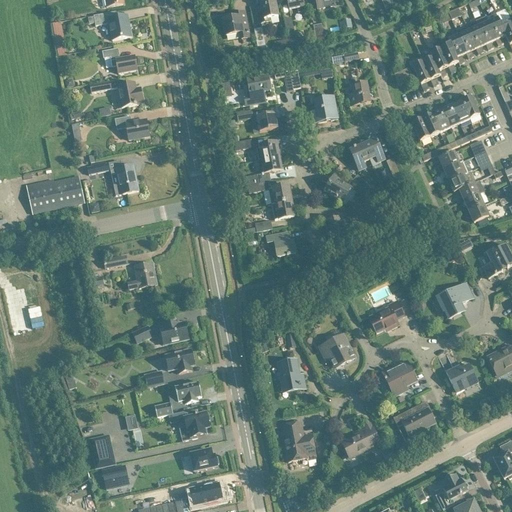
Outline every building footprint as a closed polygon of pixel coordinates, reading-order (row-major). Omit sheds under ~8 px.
[(104,0),(106,8),(123,5),(122,0),(104,0)] [(278,18),(274,0),(264,0),(260,1),(262,11),(257,12),(259,25),(271,23),(270,19),(278,18)] [(302,0),(287,0),(289,11),(297,10),(298,14),(305,13),(302,0)] [(330,0),(315,0),(318,10),(324,9),(332,7),(331,3),(330,0)] [(381,0),(386,10),(392,8),(388,0),(381,0)] [(458,10),(449,14),(449,15),(451,20),(452,21),(462,17),(458,10)] [(93,17),(94,18),(88,19),(90,25),(95,24),(95,27),(109,25),(112,42),(131,38),(130,29),(128,30),(125,17),(113,19),(112,14),(116,13),(93,17)] [(240,34),(241,40),(250,39),(245,13),(232,15),(233,19),(223,21),(226,37),(240,34)] [(293,29),(301,28),(299,15),(291,16),(293,29)] [(506,37),(502,28),(496,15),(486,20),(488,23),(496,42),(498,47),(503,45),(501,39),(506,37)] [(59,19),(62,46),(70,45),(68,19),(59,19)] [(496,42),(488,23),(486,20),(477,24),(478,28),(486,46),(488,52),(494,49),(491,44),(496,42)] [(511,24),(511,23),(510,20),(505,22),(507,26),(502,28),(506,37),(511,51),(511,24)] [(486,46),(478,28),(477,24),(467,28),(468,32),(476,50),(476,51),(478,56),(484,54),(481,48),(486,46)] [(317,44),(325,43),(322,25),(314,26),(317,44)] [(476,50),(468,32),(467,28),(457,33),(458,36),(466,55),(469,60),(474,58),(471,53),(476,51),(476,50)] [(256,41),(258,48),(265,46),(262,29),(254,30),(256,41)] [(466,55),(458,36),(457,33),(446,37),(448,41),(459,64),(458,64),(459,66),(465,64),(462,57),(466,55)] [(288,35),(291,49),(297,48),(294,34),(288,35)] [(459,64),(448,41),(448,42),(444,44),(445,47),(441,50),(440,50),(449,68),(448,68),(451,75),(457,73),(454,66),(458,64),(459,64)] [(449,68),(440,50),(441,50),(439,46),(434,48),(436,52),(430,54),(431,55),(441,77),(442,79),(447,77),(444,70),(448,68),(449,68)] [(117,68),(118,75),(137,72),(135,57),(119,60),(118,57),(119,57),(118,50),(102,53),(103,60),(110,58),(112,69),(117,68)] [(357,54),(344,56),(333,58),(334,65),(345,63),(358,61),(357,54)] [(441,77),(431,55),(426,57),(428,61),(423,63),(431,81),(431,82),(434,88),(439,86),(436,79),(441,77)] [(431,81),(423,63),(422,59),(416,62),(418,65),(413,68),(424,93),(429,90),(426,84),(431,82),(431,81)] [(409,69),(394,76),(399,87),(413,80),(409,69)] [(298,72),(290,73),(292,85),(294,92),(301,90),(298,72)] [(292,85),(290,73),(283,74),(285,86),(292,85)] [(271,93),(268,78),(248,82),(251,99),(245,100),(246,107),(265,103),(265,102),(264,103),(262,94),(270,92),(270,93),(271,93)] [(112,91),(111,83),(91,86),(92,94),(112,91)] [(135,84),(118,87),(121,101),(123,108),(121,109),(139,106),(138,105),(143,104),(141,90),(136,91),(135,84)] [(355,96),(350,97),(352,108),(371,104),(367,85),(353,87),(355,96)] [(499,90),(505,104),(511,101),(510,102),(504,87),(499,90)] [(465,98),(460,100),(470,121),(480,116),(472,98),(467,100),(465,98)] [(310,114),(312,123),(318,122),(318,124),(338,121),(334,99),(313,103),(315,113),(310,114)] [(470,121),(460,100),(451,104),(460,125),(470,121)] [(460,125),(451,104),(446,106),(447,109),(442,111),(441,108),(441,109),(450,130),(460,125)] [(450,130),(441,109),(436,111),(437,114),(432,116),(440,134),(450,130)] [(237,114),(238,123),(253,120),(252,112),(237,114)] [(260,133),(278,130),(275,115),(257,118),(260,133)] [(440,134),(432,116),(422,120),(430,138),(440,134)] [(131,118),(115,120),(117,131),(127,129),(129,142),(149,138),(146,121),(132,124),(131,118)] [(430,138),(422,120),(408,127),(412,137),(417,135),(420,143),(430,138)] [(490,128),(475,134),(478,139),(492,133),(490,128)] [(478,139),(475,134),(466,138),(468,144),(478,139)] [(468,144),(466,138),(456,143),(458,148),(468,144)] [(253,149),(252,140),(234,144),(234,145),(235,150),(236,152),(253,149)] [(376,141),(363,147),(369,161),(376,158),(379,164),(385,161),(378,146),(379,145),(378,143),(377,144),(376,141)] [(458,148),(456,143),(446,147),(448,152),(458,148)] [(257,148),(259,162),(279,158),(277,144),(257,148)] [(369,161),(363,147),(356,150),(356,149),(354,149),(354,150),(350,152),(359,172),(365,169),(363,164),(369,161)] [(448,152),(446,147),(436,151),(438,157),(448,152)] [(424,163),(438,157),(436,151),(422,158),(424,163)] [(459,165),(454,154),(439,160),(442,167),(438,169),(440,173),(459,165)] [(282,172),(279,158),(259,162),(262,175),(282,172)] [(386,162),(393,179),(400,176),(393,160),(386,162)] [(462,163),(459,165),(440,173),(440,174),(444,172),(447,178),(443,180),(445,184),(464,176),(467,175),(462,163)] [(90,176),(110,172),(108,164),(88,169),(90,176)] [(112,178),(116,197),(139,193),(133,167),(115,170),(117,177),(112,178)] [(351,189),(339,183),(341,178),(335,175),(325,193),(343,203),(351,189)] [(241,179),(242,187),(248,186),(260,184),(258,176),(241,179)] [(353,181),(365,194),(370,189),(358,176),(353,181)] [(455,193),(468,187),(464,176),(445,184),(447,189),(451,187),(454,194),(455,193)] [(33,215),(85,204),(79,178),(27,190),(33,215)] [(263,183),(260,184),(248,186),(249,195),(265,192),(263,183)] [(464,202),(479,196),(474,185),(468,187),(455,193),(457,198),(461,196),(464,202)] [(269,191),(272,206),(291,202),(288,187),(269,191)] [(484,206),(479,196),(464,202),(467,209),(463,210),(465,215),(484,206)] [(294,218),(291,202),(272,206),(275,222),(294,218)] [(99,204),(90,206),(92,214),(100,212),(99,204)] [(489,218),(484,206),(465,215),(467,220),(471,218),(474,224),(489,218)] [(352,220),(372,223),(373,217),(354,213),(352,220)] [(329,239),(350,233),(346,218),(325,224),(329,239)] [(255,225),(257,234),(272,230),(271,222),(255,225)] [(277,259),(287,257),(287,258),(290,257),(290,256),(296,255),(293,243),(288,244),(288,241),(290,241),(288,234),(266,238),(268,245),(274,243),(277,259)] [(483,269),(489,280),(503,273),(502,271),(507,269),(507,270),(511,267),(511,259),(505,246),(497,250),(498,251),(494,253),(493,251),(486,255),(491,264),(483,269)] [(128,266),(126,257),(104,262),(105,270),(128,266)] [(153,279),(151,265),(134,268),(137,283),(128,285),(129,291),(139,289),(139,290),(157,287),(156,279),(153,279)] [(102,278),(94,279),(95,287),(103,286),(102,278)] [(448,300),(439,304),(444,313),(445,312),(449,321),(464,313),(460,306),(465,303),(472,299),(465,286),(446,296),(448,300)] [(392,330),(399,327),(396,322),(404,318),(396,303),(388,307),(389,309),(369,319),(377,335),(391,328),(392,330)] [(164,329),(160,330),(164,346),(188,340),(184,325),(173,327),(173,326),(174,326),(174,325),(164,327),(164,329)] [(152,339),(147,328),(133,335),(138,345),(152,339)] [(335,370),(354,359),(340,331),(325,338),(329,345),(320,349),(325,359),(328,357),(335,370)] [(296,348),(294,335),(288,336),(290,349),(296,348)] [(511,348),(501,355),(500,353),(487,359),(496,377),(511,368),(511,348)] [(191,352),(166,358),(169,373),(178,370),(179,375),(192,372),(190,367),(194,367),(193,361),(194,360),(193,354),(191,354),(191,352)] [(278,366),(283,388),(290,387),(291,391),(305,388),(303,376),(299,377),(296,362),(278,366)] [(384,375),(386,379),(384,380),(385,382),(387,381),(395,398),(404,393),(402,389),(416,382),(407,364),(384,375)] [(456,395),(464,391),(463,388),(476,381),(477,384),(478,384),(469,366),(456,373),(454,370),(446,374),(456,395)] [(161,373),(145,377),(148,389),(164,385),(161,373)] [(175,389),(167,390),(170,404),(170,406),(176,404),(176,407),(174,408),(175,412),(187,409),(187,406),(191,405),(191,408),(200,406),(198,399),(202,399),(198,383),(175,389)] [(501,395),(490,400),(492,405),(503,400),(501,395)] [(170,404),(155,408),(157,419),(168,417),(173,416),(172,412),(175,412),(174,408),(176,407),(176,404),(170,406),(170,404)] [(434,419),(431,413),(430,414),(428,410),(426,411),(423,404),(393,420),(398,429),(403,426),(409,438),(435,425),(433,420),(434,419)] [(180,413),(182,419),(189,416),(187,410),(180,413)] [(195,417),(184,419),(186,428),(179,430),(182,443),(198,440),(197,438),(206,436),(204,430),(210,429),(208,422),(210,422),(208,415),(207,415),(206,414),(198,416),(198,414),(195,415),(195,417)] [(316,460),(312,439),(301,441),(298,425),(281,428),(288,464),(307,460),(308,462),(316,460)] [(380,445),(371,425),(364,428),(366,431),(356,436),(356,437),(343,443),(351,459),(380,445)] [(90,441),(96,470),(116,466),(109,437),(90,441)] [(390,443),(382,447),(382,449),(385,454),(393,450),(390,443)] [(511,461),(509,455),(511,452),(511,445),(511,443),(500,449),(504,456),(494,461),(504,481),(508,479),(509,481),(511,479),(511,461)] [(219,466),(217,459),(216,460),(215,457),(213,458),(212,453),(211,451),(190,456),(194,473),(218,468),(217,466),(219,466)] [(128,479),(125,467),(102,472),(105,484),(128,479)] [(464,485),(461,481),(458,482),(455,476),(453,477),(452,477),(452,476),(451,476),(449,476),(448,476),(448,477),(447,477),(446,478),(445,479),(445,480),(445,481),(445,482),(443,483),(446,489),(443,490),(444,493),(436,497),(443,511),(458,505),(455,499),(457,498),(458,498),(460,496),(460,497),(462,496),(467,493),(466,491),(467,490),(468,490),(468,489),(468,488),(468,487),(467,486),(467,485),(466,485),(465,485),(464,485)] [(203,487),(189,490),(193,508),(223,501),(219,485),(204,489),(203,487)] [(420,489),(414,493),(419,503),(426,500),(420,489)]
